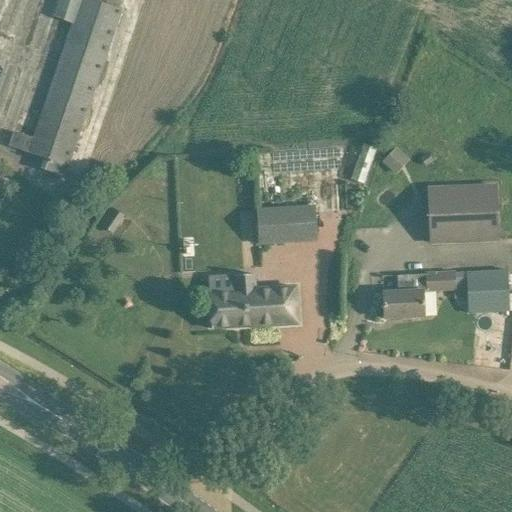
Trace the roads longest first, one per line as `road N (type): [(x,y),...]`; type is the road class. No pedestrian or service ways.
road 1 (unclassified): [(511,397),(368,368),(297,377),(222,487)]
road 2 (secondary): [(196,511),(40,407)]
